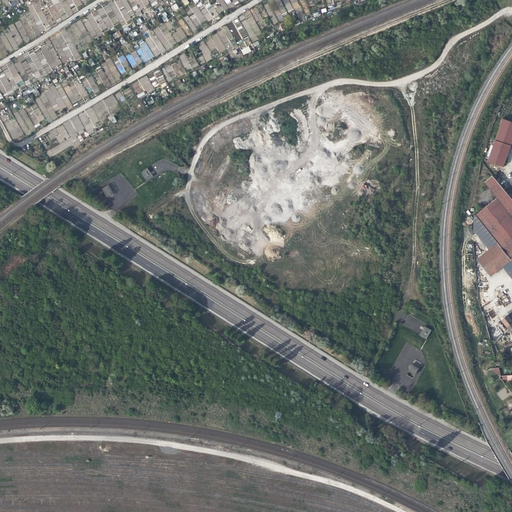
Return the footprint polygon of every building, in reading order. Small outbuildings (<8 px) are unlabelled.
[(45,29),(50,26),(38,0),(36,0),(27,5),(37,26),(42,23),(45,29)] [(77,8),(82,5),(79,0),(50,0),(54,5),(48,9),(56,23),(61,20),(59,16),(65,13),(68,17),(74,14),(69,6),(74,3),(77,8)] [(83,20),(91,37),(120,24),(121,26),(126,24),(125,21),(131,19),(130,16),(133,14),(126,0),(113,0),(114,2),(85,15),(87,19),(83,20)] [(203,6),(201,2),(191,8),(199,23),(200,23),(206,20),(199,9),(201,9),(206,18),(205,11),(204,9),(207,9),(210,15),(206,16),(207,19),(208,21),(211,20),(211,17),(215,16),(217,15),(217,12),(219,12),(224,10),(228,9),(223,0),(216,0),(220,5),(214,9),(210,2),(203,6)] [(75,23),(80,32),(76,34),(78,36),(81,34),(83,37),(88,34),(80,20),(75,23)] [(149,36),(144,39),(152,50),(157,46),(162,53),(167,49),(167,50),(177,43),(186,36),(180,26),(174,30),(173,28),(174,28),(168,20),(153,31),(157,35),(151,39),(149,36)] [(246,35),(241,24),(236,26),(242,37),(246,35)] [(57,49),(63,64),(78,58),(67,29),(61,31),(65,42),(61,44),(62,47),(57,49)] [(220,52),(226,49),(219,38),(222,36),(221,34),(224,33),(222,30),(211,37),(220,52)] [(115,39),(122,35),(119,31),(112,34),(115,39)] [(14,50),(18,48),(11,32),(6,34),(14,50)] [(6,36),(2,37),(7,50),(11,49),(6,36)] [(124,46),(127,43),(123,37),(119,40),(124,46)] [(146,41),(139,44),(141,48),(137,50),(143,62),(154,57),(146,41)] [(205,62),(211,60),(205,41),(199,43),(205,62)] [(241,50),(243,55),(251,51),(249,46),(241,50)] [(29,55),(27,53),(17,57),(19,61),(8,66),(8,70),(4,72),(6,76),(0,75),(0,99),(3,98),(0,91),(0,89),(4,94),(25,85),(26,86),(30,84),(23,70),(27,70),(26,72),(31,81),(50,72),(60,62),(53,47),(49,51),(46,47),(42,49),(42,53),(39,50),(29,55)] [(131,53),(138,64),(142,62),(135,51),(131,53)] [(130,53),(126,56),(132,68),(137,65),(130,53)] [(118,57),(120,61),(115,63),(120,74),(125,72),(124,67),(128,65),(123,55),(118,57)] [(120,77),(110,59),(106,61),(117,79),(120,77)] [(64,68),(68,77),(72,76),(67,66),(64,68)] [(159,69),(153,72),(156,78),(162,75),(159,69)] [(147,75),(139,80),(145,93),(154,88),(147,75)] [(157,78),(162,88),(167,85),(162,75),(157,78)] [(62,82),(71,104),(77,101),(76,98),(88,94),(87,93),(94,90),(94,93),(98,91),(92,76),(80,81),(79,77),(73,79),(74,84),(68,86),(66,81),(62,82)] [(55,87),(34,97),(39,108),(34,110),(37,117),(39,121),(45,118),(44,118),(49,116),(51,121),(58,118),(55,112),(67,106),(69,109),(72,108),(62,86),(56,89),(55,87)] [(40,94),(37,89),(34,91),(33,87),(22,92),(24,96),(33,91),(35,97),(40,94)] [(27,104),(34,100),(31,94),(23,98),(27,104)] [(149,105),(154,102),(152,97),(146,99),(149,105)] [(78,116),(70,120),(77,132),(85,128),(88,133),(95,129),(90,120),(84,123),(85,126),(82,127),(78,120),(80,119),(78,116)] [(511,123),(502,120),(495,141),(511,147),(511,145),(511,123)] [(59,143),(65,140),(64,138),(68,136),(63,125),(47,133),(50,139),(56,136),(59,143)] [(49,157),(79,140),(73,130),(68,132),(71,138),(46,152),(49,157)] [(511,147),(495,141),(487,163),(504,169),(508,157),(511,147)] [(147,168),(140,173),(146,181),(153,176),(147,168)] [(511,199),(509,196),(506,192),(492,176),(484,182),(497,197),(475,215),(488,231),(511,259),(511,257),(511,199)] [(108,184),(101,189),(107,198),(114,194),(108,184)] [(511,260),(511,259),(488,231),(480,237),(489,249),(477,259),(491,275),(502,266),(511,278),(511,260)] [(492,318),(496,315),(492,309),(487,312),(492,318)] [(511,337),(511,321),(507,316),(502,320),(509,329),(511,332),(511,333),(510,336),(511,337)] [(419,335),(426,339),(431,330),(424,326),(419,335)] [(413,359),(408,371),(411,373),(410,375),(415,377),(421,362),(413,359)]
